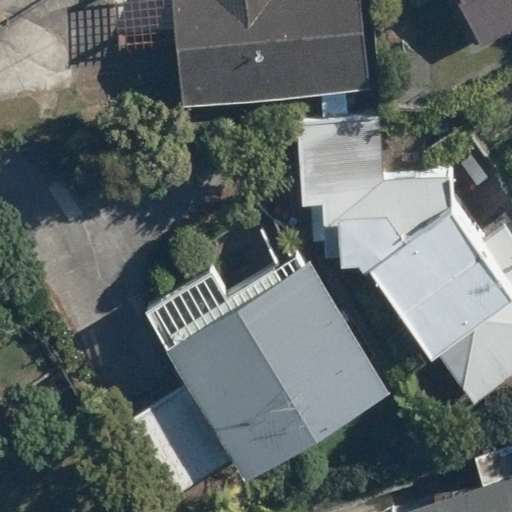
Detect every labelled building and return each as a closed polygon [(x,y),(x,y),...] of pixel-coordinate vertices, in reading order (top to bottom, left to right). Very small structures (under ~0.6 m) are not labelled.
[(181,0),(185,75),(390,65),(386,0),(181,0)] [(511,0),(478,0),(492,31),(511,21),(511,0)] [(0,104),(10,99),(0,81),(0,104)] [(395,101),(312,96),(308,185),(341,187),(338,229),(388,232),(500,383),(511,373),(511,201),(499,212),(469,175),(469,159),(395,158),(395,101)] [(157,398),(196,457),(247,423),(270,458),(415,361),(321,218),(252,264),(238,242),(168,288),(215,360),(157,398)] [(511,511),(511,432),(489,440),(498,470),(370,511),(511,511)] [(0,511),(10,511),(0,500),(0,511)]
